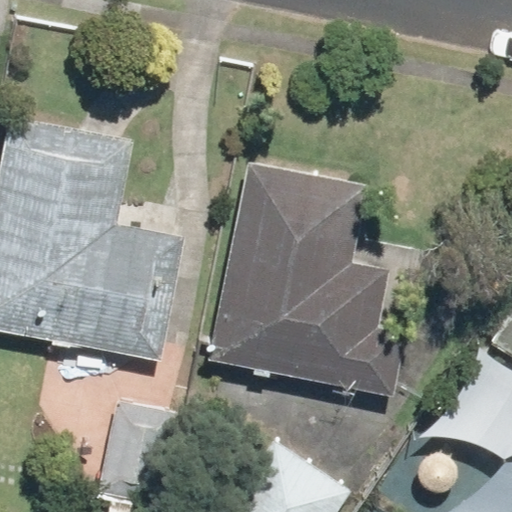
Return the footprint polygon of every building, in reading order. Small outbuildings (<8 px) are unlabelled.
[(29,331),(152,355),(176,233),(106,219),(124,135),(0,109),(0,323),(29,330),(29,331)] [(239,156),(201,348),(323,372),(324,368),(386,380),(396,329),(370,324),(381,267),(345,261),(361,180),(239,156)] [(511,299),(489,339),(511,352),(511,299)] [(188,414),(108,398),(91,480),(170,496),(188,414)] [(222,511),(322,511),(339,487),(269,442),(222,511)] [(403,511),(376,493),(363,511),(403,511)]
